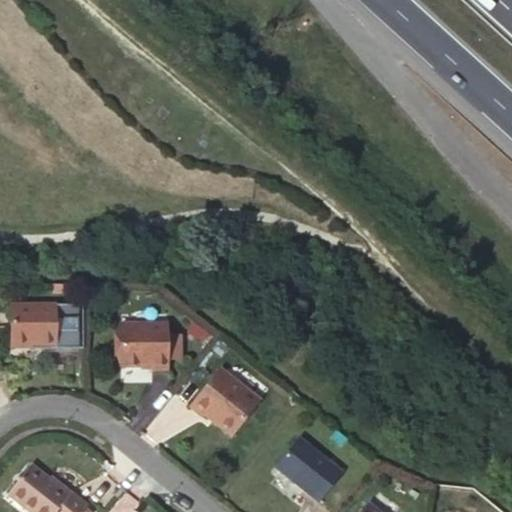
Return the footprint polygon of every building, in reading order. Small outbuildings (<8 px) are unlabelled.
[(54,306),(9,306),(9,347),(55,347),(54,306)] [(166,324),(119,324),(119,367),(150,367),(150,372),(166,372),(166,324)] [(258,401),(220,369),(189,406),(202,416),(203,414),(229,435),(258,401)] [(297,438),(274,467),(318,503),(342,474),(297,438)] [(80,511),(85,506),(86,504),(70,491),(68,493),(30,462),(7,492),(32,511),(80,511)]
